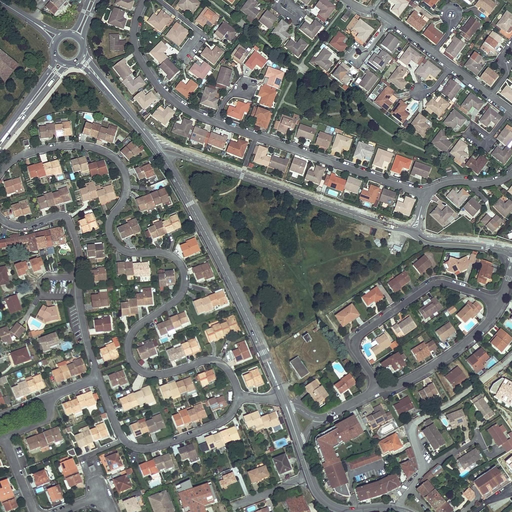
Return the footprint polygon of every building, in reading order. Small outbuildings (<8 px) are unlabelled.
[(67,0),(53,0),(47,7),(54,14),(67,0)] [(133,2),(129,0),(116,0),(115,4),(130,10),(133,2)] [(192,12),(199,4),(194,0),(181,0),(177,5),(184,12),(187,8),(192,12)] [(253,0),(249,0),(242,9),(254,19),(260,13),(253,8),(257,3),(253,0)] [(326,19),(335,8),(325,0),(319,0),(315,6),(322,11),(319,14),(320,14),(326,19)] [(392,10),(399,16),(408,4),(404,0),(403,0),(390,0),(396,5),(392,10)] [(436,6),(435,6),(435,5),(438,0),(424,0),(423,2),(433,10),(436,6)] [(490,14),(496,5),(489,0),(478,0),(475,6),(478,8),(480,6),(490,14)] [(127,21),(125,20),(122,19),(125,11),(115,8),(109,24),(124,29),(127,21)] [(218,18),(206,8),(196,21),(203,27),(208,21),(213,25),(214,24),(216,26),(218,23),(216,22),(218,18)] [(277,19),(267,11),(259,21),(270,29),(277,19)] [(415,11),(407,21),(420,32),(426,23),(416,15),(418,13),(415,11)] [(162,12),(157,18),(154,15),(149,22),(160,32),(166,25),(171,19),(169,17),(162,12)] [(511,27),(511,15),(507,12),(497,25),(502,29),(506,32),(510,26),(511,27)] [(166,25),(168,28),(176,17),(172,14),(169,17),(171,19),(166,25)] [(326,19),(320,14),(317,18),(324,22),(326,19)] [(355,18),(347,28),(351,31),(353,28),(360,33),(357,37),(364,42),(373,30),(360,20),(359,22),(355,18)] [(472,18),(464,28),(462,26),(459,30),(470,38),(481,25),(472,18)] [(285,31),(289,26),(282,20),(272,33),(285,42),(290,36),(285,31)] [(315,21),(311,27),(306,23),(300,29),(312,38),(322,26),(315,21)] [(230,41),(237,32),(224,22),(215,35),(222,40),(225,37),(230,41)] [(490,25),(499,32),(502,29),(497,25),(492,22),(490,25)] [(431,24),(423,34),(437,45),(443,36),(433,28),(435,26),(431,24)] [(180,26),(176,32),(172,29),(167,36),(179,46),(189,33),(180,26)] [(347,46),(342,42),(346,38),(339,32),(330,44),(341,53),(347,46)] [(502,38),(493,32),(481,49),(488,54),(490,51),(494,54),(496,50),(494,49),(502,38)] [(391,53),(400,42),(390,34),(381,45),(391,53)] [(126,42),(123,42),(119,42),(119,35),(110,36),(111,51),(127,50),(126,42)] [(454,37),(452,40),(454,42),(446,52),(454,58),(465,45),(454,37)] [(300,39),(296,44),(291,40),(286,47),(298,56),(307,45),(300,39)] [(167,57),(161,52),(165,47),(159,42),(149,54),(162,64),(167,57)] [(231,55),(242,64),(249,54),(239,45),(231,55)] [(217,46),(213,51),(208,47),(202,54),(214,64),(224,52),(217,46)] [(411,60),(416,64),(422,57),(410,47),(399,60),(407,66),(411,60)] [(317,60),(313,57),(308,64),(313,67),(315,63),(327,72),(332,64),(327,60),(331,55),(324,49),(317,60)] [(0,82),(3,84),(18,65),(0,50),(0,82)] [(369,61),(381,71),(392,57),(382,50),(378,57),(374,54),(369,61)] [(454,58),(446,52),(443,55),(452,61),(454,58)] [(255,53),(245,66),(252,71),(256,65),(261,69),(267,62),(255,53)] [(477,65),(481,59),(475,53),(465,66),(477,76),(482,69),(477,65)] [(180,68),(167,57),(162,64),(159,67),(169,76),(168,77),(171,80),(180,68)] [(422,63),(425,60),(422,57),(416,64),(419,66),(422,63)] [(113,68),(124,81),(129,77),(131,76),(133,74),(125,65),(127,63),(124,59),(113,68)] [(440,71),(425,59),(425,60),(422,63),(424,66),(418,74),(425,79),(429,74),(435,78),(440,71)] [(190,70),(203,80),(213,67),(205,62),(201,67),(196,63),(190,70)] [(350,78),(345,74),(350,69),(343,63),(333,76),(345,85),(350,78)] [(418,74),(424,66),(422,63),(419,66),(415,72),(418,74)] [(31,74),(33,72),(35,69),(29,64),(25,68),(31,74)] [(231,83),(228,83),(233,71),(222,67),(217,83),(227,87),(229,87),(231,83)] [(265,77),(269,79),(267,85),(276,88),(277,89),(282,73),(268,68),(265,77)] [(407,83),(404,81),(401,78),(405,73),(399,68),(389,80),(401,90),(407,83)] [(491,86),(499,76),(488,68),(480,78),(491,86)] [(359,85),(368,92),(378,78),(367,70),(365,73),(367,75),(359,85)] [(129,77),(124,81),(123,82),(132,94),(144,85),(139,78),(133,82),(129,77)] [(192,80),(187,85),(182,81),(177,88),(189,98),(199,85),(192,80)] [(461,88),(451,80),(448,83),(450,84),(442,94),(451,101),(461,88)] [(206,87),(200,103),(215,108),(218,99),(214,98),(216,91),(214,90),(215,87),(210,85),(209,88),(206,87)] [(267,85),(264,85),(263,88),(261,88),(258,96),(262,97),(260,104),(270,108),(275,92),(276,88),(267,85)] [(501,94),(511,102),(511,91),(506,87),(501,94)] [(397,99),(385,89),(375,102),(387,112),(390,109),(397,99)] [(151,93),(148,95),(145,97),(142,92),(135,98),(144,110),(156,100),(151,93)] [(472,106),(478,111),(483,104),(471,94),(461,106),(468,112),(472,106)] [(437,104),(435,102),(432,100),(426,106),(427,107),(425,110),(431,115),(433,112),(439,116),(449,104),(442,99),(437,104)] [(407,107),(400,101),(391,114),(402,123),(408,116),(403,112),(404,111),(407,107)] [(235,109),(229,106),(226,115),(241,120),(244,112),(247,113),(250,104),(247,103),(246,104),(238,102),(235,109)] [(167,107),(165,110),(162,113),(157,109),(152,116),(164,125),(174,113),(167,107)] [(273,114),(254,107),(251,116),(257,118),(255,125),(263,128),(267,118),(271,119),(273,114)] [(489,108),(480,121),(487,126),(491,121),(496,125),(502,118),(489,108)] [(457,124),(460,127),(466,120),(454,110),(444,123),(453,130),(457,124)] [(430,128),(424,123),(427,120),(419,114),(410,127),(423,137),(430,128)] [(285,134),(286,131),(287,128),(293,130),(296,122),(282,117),(280,123),(277,130),(277,131),(285,134)] [(172,132),(180,135),(187,138),(191,127),(192,122),(184,119),(181,126),(175,124),(172,132)] [(63,125),(56,126),(57,138),(73,136),(71,122),(63,124),(63,125)] [(48,127),(41,128),(42,140),(57,138),(56,126),(55,124),(48,125),(48,127)] [(95,126),(87,124),(84,135),(98,140),(102,128),(103,126),(95,124),(95,126)] [(300,140),(300,139),(300,138),(312,142),(316,131),(300,126),(296,138),(300,140)] [(108,130),(102,128),(98,140),(114,145),(118,131),(117,131),(117,129),(110,127),(108,130)] [(191,139),(197,141),(204,144),(207,132),(195,127),(195,128),(191,139)] [(511,140),(511,133),(505,128),(497,139),(507,147),(510,149),(511,145),(511,142),(511,141),(511,140)] [(446,140),(448,136),(441,131),(432,144),(445,154),(452,144),(446,140)] [(316,144),(322,146),(328,149),(333,137),(320,132),(316,144)] [(224,135),(224,136),(223,137),(211,133),(207,143),(224,149),(228,136),(224,135)] [(343,146),(346,147),(349,149),(352,140),(337,135),(332,150),(340,153),(343,146)] [(243,158),(245,151),(248,143),(239,140),(238,144),(230,141),(227,152),(243,158)] [(468,156),(463,151),(467,146),(460,141),(450,153),(455,157),(462,163),(468,156)] [(134,142),(122,153),(130,161),(135,157),(136,158),(147,148),(144,145),(140,149),(134,142)] [(363,160),(363,158),(364,156),(371,159),(375,148),(359,143),(354,157),(363,160)] [(268,167),(271,159),(265,156),(268,150),(260,147),(254,162),(268,167)] [(492,155),(505,165),(511,154),(511,150),(510,149),(507,147),(503,152),(497,148),(492,155)] [(382,168),(383,164),(384,161),(390,163),(393,155),(378,150),(373,164),(382,168)] [(271,159),(268,167),(284,173),(289,160),(286,159),(285,161),(272,156),(271,159)] [(402,168),(409,170),(411,161),(397,156),(392,171),(400,174),(402,168)] [(471,158),(465,165),(467,166),(478,174),(488,161),(481,156),(476,162),(471,158)] [(86,157),(72,162),(75,173),(82,171),(83,172),(90,170),(89,166),(86,157)] [(462,163),(455,157),(453,161),(460,166),(462,163)] [(289,171),(302,176),(307,163),(294,159),(289,171)] [(59,161),(44,165),(47,176),(48,177),(55,175),(55,176),(63,174),(59,161)] [(104,161),(89,166),(90,170),(93,177),(100,175),(100,176),(108,174),(104,161)] [(43,163),(29,168),(33,179),(39,177),(40,179),(47,176),(44,165),(43,163)] [(415,177),(415,176),(415,174),(427,179),(431,168),(415,163),(411,175),(415,177)] [(150,164),(136,170),(140,181),(147,178),(148,179),(155,176),(150,164)] [(320,185),(325,170),(316,167),(314,173),(308,171),(305,180),(320,185)] [(327,187),(343,193),(344,190),(347,182),(334,178),(335,176),(331,174),(327,187)] [(347,182),(344,190),(357,194),(361,182),(348,177),(347,182)] [(21,179),(6,184),(9,195),(16,193),(16,191),(24,189),(21,179)] [(88,188),(81,191),(85,202),(99,197),(98,192),(95,184),(88,187),(88,188)] [(105,190),(98,192),(99,197),(102,204),(116,199),(112,186),(104,189),(105,190)] [(371,186),(369,193),(362,191),(359,199),(374,204),(375,200),(379,190),(379,189),(371,186)] [(60,192),(53,194),(57,206),(72,201),(68,188),(59,191),(60,192)] [(379,201),(392,206),(396,194),(383,189),(383,191),(379,201)] [(158,192),(151,195),(156,206),(163,203),(165,208),(172,204),(166,190),(159,194),(158,192)] [(447,197),(458,208),(469,196),(462,190),(458,195),(453,191),(447,197)] [(45,197),(39,199),(42,210),(57,206),(53,194),(53,193),(45,195),(45,197)] [(151,195),(137,201),(142,212),(148,209),(149,211),(151,214),(158,211),(156,206),(151,195)] [(409,216),(415,200),(406,197),(404,204),(397,202),(394,210),(409,216)] [(482,208),(472,198),(463,208),(473,217),(482,208)] [(494,206),(499,212),(505,217),(511,210),(511,202),(509,200),(505,205),(499,200),(494,206)] [(20,204),(13,207),(17,218),(31,213),(28,204),(21,206),(20,204)] [(453,213),(447,207),(442,213),(437,208),(431,215),(442,225),(453,213)] [(86,220),(80,222),(84,233),(98,227),(93,215),(86,218),(86,220)] [(170,220),(163,223),(168,234),(182,227),(177,215),(169,218),(170,220)] [(481,221),(493,233),(504,222),(497,216),(492,220),(487,216),(481,221)] [(129,224),(118,229),(123,240),(134,235),(133,233),(141,230),(138,223),(136,219),(128,222),(129,224)] [(155,226),(149,229),(150,231),(152,237),(154,240),(168,234),(163,223),(163,221),(155,225),(155,226)] [(63,228),(50,231),(54,246),(66,244),(63,228)] [(50,231),(35,234),(39,250),(54,246),(50,231)] [(11,240),(0,241),(0,245),(0,248),(7,247),(7,246),(30,241),(33,252),(39,250),(35,234),(20,238),(11,240)] [(188,243),(181,246),(186,257),(200,251),(195,239),(187,242),(188,243)] [(103,244),(88,246),(89,257),(97,257),(97,258),(98,258),(98,263),(105,262),(103,244)] [(426,271),(432,265),(425,256),(419,261),(415,264),(413,266),(420,273),(425,269),(426,271)] [(37,257),(30,260),(34,272),(42,269),(41,265),(38,258),(37,257)] [(460,273),(468,269),(466,265),(470,264),(467,257),(463,259),(463,261),(461,262),(459,261),(451,258),(449,263),(451,264),(448,271),(455,273),(456,269),(459,270),(460,273)] [(490,279),(494,269),(491,268),(492,264),(481,260),(480,264),(483,265),(479,279),(486,281),(487,278),(490,279)] [(22,261),(15,264),(19,276),(27,273),(26,270),(23,262),(22,261)] [(133,262),(118,264),(119,275),(125,275),(126,276),(134,275),(133,264),(133,262)] [(149,263),(133,264),(134,275),(134,276),(141,275),(142,277),(150,276),(149,263)] [(208,263),(194,269),(198,280),(205,277),(206,279),(213,276),(208,263)] [(6,267),(0,267),(0,279),(1,286),(9,284),(6,267)] [(107,279),(106,268),(98,269),(98,270),(91,271),(92,279),(92,282),(99,282),(99,280),(107,279)] [(166,274),(159,275),(160,283),(160,287),(176,285),(174,272),(166,272),(166,274)] [(388,285),(394,293),(401,288),(410,281),(405,273),(388,285)] [(376,303),(384,298),(377,288),(363,298),(368,306),(375,301),(376,303)] [(143,294),(136,295),(137,300),(138,306),(153,305),(152,293),(152,291),(151,289),(143,290),(143,292),(143,294)] [(216,294),(209,297),(213,308),(220,305),(221,307),(228,303),(223,290),(216,292),(216,294)] [(99,295),(92,296),(94,308),(104,306),(103,305),(109,305),(108,292),(100,293),(99,293),(99,295)] [(17,296),(6,300),(11,314),(22,310),(17,296)] [(209,297),(195,303),(199,314),(205,311),(206,313),(214,309),(213,308),(209,297)] [(435,298),(431,301),(431,302),(425,307),(419,311),(425,320),(441,308),(435,298)] [(129,303),(122,304),(123,315),(138,314),(138,306),(137,300),(129,301),(129,303)] [(482,309),(475,302),(472,304),(469,301),(466,304),(467,305),(457,315),(465,323),(470,317),(475,312),(477,314),(479,312),(479,311),(482,309)] [(49,309),(43,306),(38,315),(45,319),(46,324),(57,320),(56,316),(58,316),(55,307),(49,309)] [(351,321),(359,316),(352,306),(336,316),(342,325),(350,320),(351,321)] [(456,310),(453,306),(447,310),(450,314),(456,310)] [(185,313),(171,318),(171,320),(175,330),(182,327),(182,325),(189,322),(185,313)] [(227,322),(220,325),(225,336),(239,330),(233,315),(225,319),(227,322)] [(102,320),(95,321),(96,332),(112,331),(110,317),(102,318),(102,320)] [(416,326),(410,317),(398,325),(397,324),(392,327),(397,334),(401,331),(404,335),(416,326)] [(171,320),(157,326),(161,337),(168,334),(167,333),(175,330),(171,320)] [(212,328),(206,331),(210,342),(225,336),(220,325),(220,323),(212,327),(212,328)] [(443,342),(446,340),(446,339),(456,332),(450,323),(436,333),(443,342)] [(18,324),(11,332),(19,338),(25,330),(18,324)] [(7,328),(0,330),(0,333),(4,344),(7,342),(8,345),(13,343),(7,328)] [(496,338),(493,341),(491,344),(501,352),(511,339),(500,329),(494,336),(496,338)] [(56,334),(39,340),(44,352),(50,350),(49,348),(49,346),(55,344),(54,342),(59,340),(56,334)] [(307,343),(309,341),(312,340),(308,334),(303,337),(307,343)] [(385,335),(379,339),(376,341),(379,346),(371,351),(374,356),(391,345),(394,350),(399,347),(396,342),(391,345),(385,335)] [(182,346),(186,356),(193,353),(201,350),(196,338),(188,341),(188,343),(181,345),(182,346)] [(107,348),(100,350),(101,352),(103,357),(105,361),(111,358),(110,357),(118,353),(116,348),(120,346),(118,341),(106,346),(107,348)] [(145,346),(139,349),(143,360),(157,354),(156,351),(155,348),(153,342),(152,342),(145,344),(145,346)] [(239,349),(232,352),(237,363),(251,357),(245,342),(237,345),(239,349)] [(424,344),(411,351),(417,360),(429,352),(433,350),(429,343),(425,345),(424,344)] [(174,348),(167,351),(171,362),(186,356),(182,346),(174,349),(174,348)] [(26,348),(12,354),(15,364),(30,359),(26,348)] [(469,363),(473,367),(476,371),(483,366),(482,364),(489,358),(482,349),(474,355),(477,357),(469,363)] [(431,355),(429,352),(417,360),(419,362),(431,355)] [(406,366),(402,359),(398,353),(388,360),(390,363),(385,366),(386,368),(389,372),(391,374),(403,366),(403,367),(406,366)] [(477,357),(474,355),(467,360),(469,363),(477,357)] [(301,378),(309,373),(298,357),(290,362),(301,378)] [(74,363),(67,366),(71,377),(86,371),(81,358),(73,362),(74,363)] [(390,363),(388,360),(380,364),(383,369),(384,369),(386,368),(385,366),(390,363)] [(59,369),(53,372),(57,383),(71,377),(67,366),(65,362),(57,365),(59,369)] [(446,380),(454,389),(467,379),(458,367),(450,373),(452,375),(446,380)] [(250,374),(244,377),(248,388),(255,385),(263,381),(257,369),(249,372),(250,374)] [(123,370),(109,376),(113,387),(119,384),(120,386),(128,383),(123,370)] [(212,370),(198,375),(198,376),(200,381),(202,386),(209,383),(209,382),(216,379),(212,370)] [(27,382),(26,382),(31,393),(46,387),(40,375),(33,378),(32,377),(26,379),(27,382)] [(340,396),(344,393),(348,390),(347,389),(356,382),(350,375),(341,381),(342,382),(335,387),(340,396)] [(190,377),(176,383),(180,394),(187,391),(188,393),(195,390),(190,377)] [(19,386),(12,388),(17,399),(31,393),(26,382),(26,381),(18,384),(19,386)] [(168,385),(161,387),(165,398),(172,396),(172,397),(180,394),(176,383),(175,381),(168,383),(168,385)] [(321,387),(320,388),(319,388),(314,381),(305,388),(310,394),(312,393),(318,402),(327,396),(321,387)] [(419,393),(424,403),(429,400),(433,398),(433,397),(438,394),(433,384),(428,387),(428,388),(419,393)] [(149,388),(135,393),(135,395),(139,405),(146,402),(147,403),(154,400),(149,388)] [(91,392),(76,398),(77,399),(81,409),(88,406),(89,408),(96,405),(91,392)] [(127,397),(120,400),(125,410),(139,405),(135,395),(128,398),(127,397)] [(481,395),(473,401),(485,418),(487,416),(493,412),(481,395)] [(215,398),(208,400),(208,401),(210,406),(212,411),(227,405),(223,396),(216,399),(215,398)] [(394,406),(399,415),(414,407),(408,397),(399,401),(400,403),(394,406)] [(77,399),(63,405),(67,416),(74,413),(75,415),(82,412),(81,409),(77,399)] [(194,409),(187,411),(191,421),(192,422),(206,416),(201,404),(193,407),(194,409)] [(373,414),(367,418),(371,426),(376,423),(378,425),(393,417),(390,411),(386,414),(381,405),(373,409),(375,412),(376,414),(374,415),(373,414)] [(179,413),(173,416),(177,427),(191,421),(187,411),(186,408),(178,412),(179,413)] [(470,426),(463,410),(447,417),(451,427),(456,425),(457,427),(461,425),(460,423),(462,422),(463,425),(464,428),(470,426)] [(258,411),(244,417),(248,428),(255,425),(257,430),(265,427),(261,417),(258,411)] [(275,412),(261,417),(265,427),(265,428),(272,425),(273,428),(280,424),(275,412)] [(152,420),(146,422),(150,431),(151,433),(165,427),(160,414),(152,418),(152,420)] [(138,423),(131,426),(135,436),(150,431),(146,422),(145,418),(137,421),(138,423)] [(436,451),(446,445),(442,437),(434,425),(428,428),(425,424),(431,421),(432,420),(431,419),(419,427),(427,438),(429,436),(433,443),(431,444),(436,451)] [(97,428),(90,430),(94,440),(94,442),(109,436),(103,423),(96,426),(97,428)] [(498,425),(489,430),(491,434),(492,433),(496,440),(495,440),(499,447),(509,441),(498,425)] [(235,427),(220,432),(225,443),(231,441),(232,442),(239,439),(235,427)] [(58,428),(44,434),(48,444),(55,442),(55,443),(63,440),(58,428)] [(82,434),(76,436),(80,448),(87,445),(86,443),(94,440),(90,430),(89,428),(80,431),(82,434)] [(220,432),(206,438),(210,449),(217,447),(217,448),(225,445),(225,443),(220,432)] [(44,434),(26,441),(31,451),(40,447),(41,449),(49,446),(48,444),(44,434)] [(396,435),(379,443),(384,453),(388,451),(390,450),(391,452),(391,453),(403,447),(396,435)] [(332,437),(321,443),(327,456),(339,450),(332,437)] [(201,453),(208,452),(206,443),(199,445),(201,453)] [(192,444),(178,450),(183,460),(189,458),(190,459),(197,456),(192,444)] [(410,460),(401,465),(407,479),(414,472),(416,470),(417,469),(414,456),(412,447),(406,450),(409,459),(410,460)] [(475,450),(458,460),(464,469),(481,459),(475,450)] [(379,452),(349,463),(351,470),(381,459),(379,452)] [(168,454),(153,460),(158,471),(165,468),(166,469),(173,466),(168,454)] [(287,454),(274,460),(280,474),(283,473),(284,474),(293,470),(287,454)] [(117,455),(106,459),(111,471),(122,466),(117,455)] [(75,467),(72,460),(61,464),(64,472),(63,472),(65,476),(77,471),(76,467),(75,467)] [(153,460),(139,466),(144,476),(150,474),(151,475),(159,472),(158,471),(153,460)] [(340,463),(322,470),(331,491),(332,490),(334,493),(333,493),(335,494),(337,495),(340,494),(341,497),(343,498),(345,498),(347,498),(350,497),(351,497),(346,484),(348,483),(345,476),(338,479),(337,476),(344,473),(340,463)] [(439,464),(432,470),(426,475),(422,481),(424,483),(417,489),(435,511),(445,503),(445,502),(428,481),(444,468),(439,464)] [(266,466),(248,474),(252,484),(263,480),(262,479),(270,476),(266,466)] [(486,475),(485,474),(477,479),(478,481),(474,483),(483,495),(485,493),(486,495),(490,492),(486,487),(489,485),(493,490),(496,487),(495,486),(500,483),(501,484),(502,483),(499,478),(503,475),(499,470),(496,466),(492,469),(493,470),(486,475)] [(131,468),(120,472),(122,478),(133,473),(131,468)] [(218,482),(221,490),(237,484),(231,469),(220,473),(223,480),(218,482)] [(47,478),(44,471),(34,475),(37,483),(35,483),(37,487),(50,482),(48,478),(47,478)] [(79,475),(77,471),(65,476),(67,480),(68,480),(70,487),(81,483),(78,476),(79,475)] [(379,481),(384,494),(401,486),(396,474),(379,481)] [(126,476),(115,481),(120,492),(131,488),(126,476)] [(360,502),(384,494),(379,481),(356,489),(360,502)] [(470,488),(467,484),(461,490),(464,493),(470,488)] [(11,492),(8,485),(0,488),(0,495),(0,496),(0,498),(1,501),(14,496),(12,492),(11,492)] [(48,491),(52,501),(60,498),(60,499),(64,498),(59,486),(56,487),(56,488),(48,491)] [(471,501),(476,497),(474,492),(470,488),(464,493),(464,494),(471,501)] [(141,490),(132,494),(134,499),(135,498),(139,497),(143,495),(141,491),(141,490)] [(148,498),(152,511),(173,511),(167,491),(148,498)] [(288,492),(283,494),(287,501),(302,495),(301,492),(290,497),(288,492)] [(302,495),(287,501),(287,502),(288,505),(291,511),(309,511),(303,495),(302,495)] [(15,500),(14,496),(1,501),(3,505),(4,504),(7,511),(17,508),(14,500),(15,500)] [(190,511),(205,511),(207,510),(207,509),(207,507),(211,506),(212,510),(218,509),(216,497),(201,499),(190,511)] [(134,499),(124,503),(127,511),(134,511),(140,510),(137,502),(135,498),(134,499)] [(445,503),(435,511),(450,511),(453,510),(446,502),(445,502),(445,503)]
